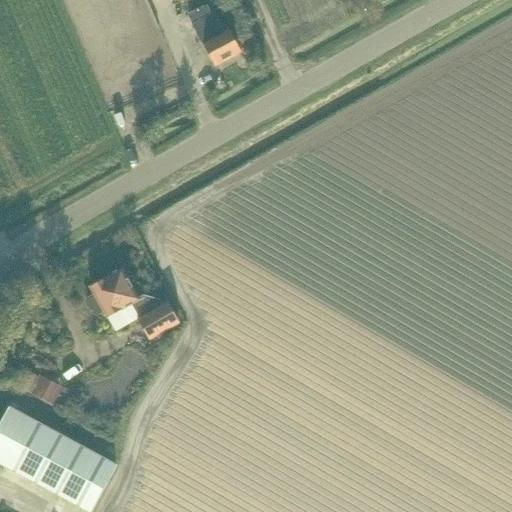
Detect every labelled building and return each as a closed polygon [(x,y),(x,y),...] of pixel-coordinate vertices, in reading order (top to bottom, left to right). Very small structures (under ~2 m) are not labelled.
[(350,0),(321,0),(315,4),(323,18),(334,12),(340,20),(357,10),(350,0)] [(216,68),(244,53),(231,29),(225,33),(216,14),(193,25),(216,68)] [(0,198),(11,195),(11,193),(0,165),(0,169),(0,168),(0,198)] [(89,300),(87,304),(93,314),(97,315),(104,311),(108,318),(117,333),(138,320),(148,338),(150,340),(180,323),(169,301),(164,304),(162,300),(144,295),(139,297),(123,270),(91,288),(96,296),(89,300)] [(98,361),(84,366),(88,376),(101,372),(98,361)] [(27,374),(19,388),(33,395),(41,381),(27,374)] [(43,380),(34,396),(51,406),(60,390),(43,380)] [(0,463),(89,511),(91,511),(116,465),(9,409),(0,425),(0,463)] [(94,424),(91,431),(112,442),(116,435),(94,424)]
